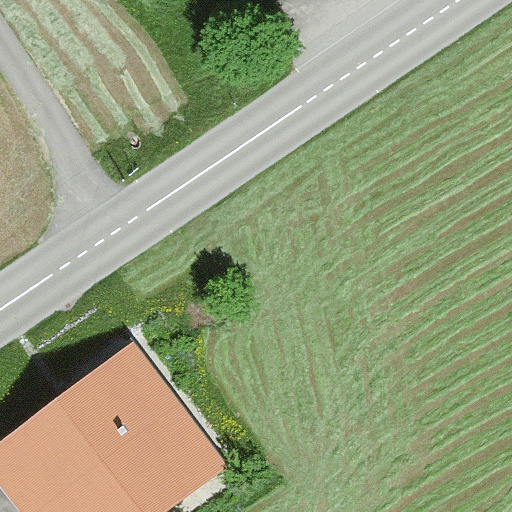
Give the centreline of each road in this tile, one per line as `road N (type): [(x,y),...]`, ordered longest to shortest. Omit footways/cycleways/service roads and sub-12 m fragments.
road 1 (secondary): [(122,227),(457,0)]
road 2 (residential): [(122,227),(0,42)]
road 3 (secondary): [(0,309),(122,227)]
